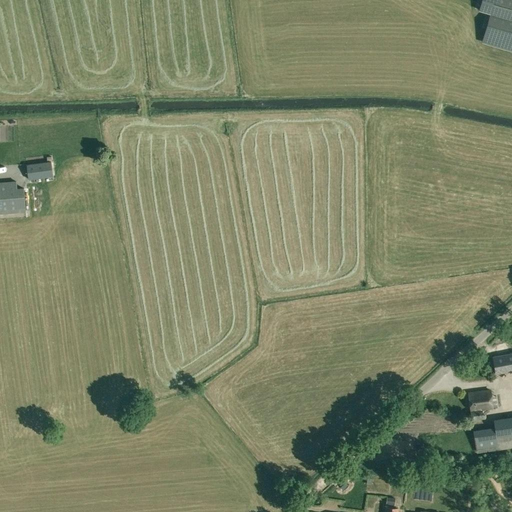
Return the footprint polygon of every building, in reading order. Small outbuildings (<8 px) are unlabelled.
[(511,51),(511,0),(493,0),(482,42),(511,51)] [(45,164),(25,167),(26,177),(47,174),(45,164)] [(0,212),(18,212),(25,211),(24,187),(16,188),(16,182),(0,183),(0,212)] [(511,352),(492,356),(495,374),(511,371),(511,352)] [(484,418),(482,409),(492,408),(492,406),(497,406),(496,396),(491,397),(490,390),(468,393),(470,411),(471,420),(484,418)] [(511,416),(493,419),(497,450),(511,447),(511,416)] [(406,482),(422,484),(424,473),(407,471),(406,482)]
